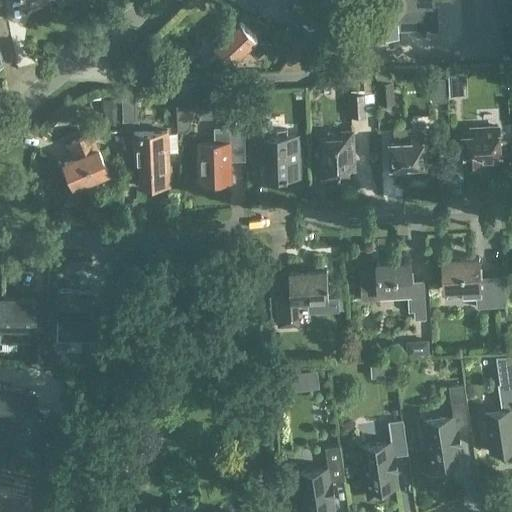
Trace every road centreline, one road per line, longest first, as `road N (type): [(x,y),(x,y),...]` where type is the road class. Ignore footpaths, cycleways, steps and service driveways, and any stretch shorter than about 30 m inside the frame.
road 1 (residential): [(0,236),(160,238),(511,211)]
road 2 (residential): [(0,141),(27,108),(157,0)]
